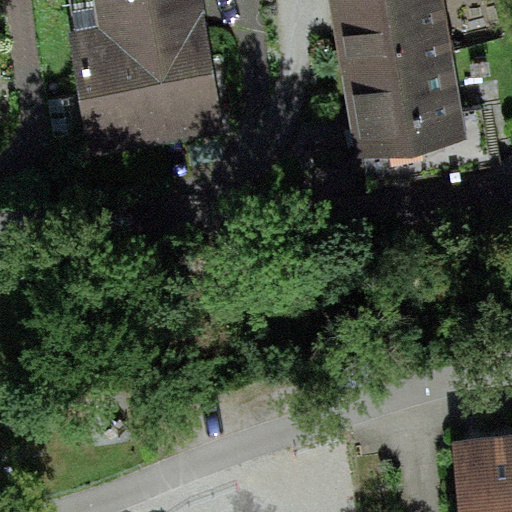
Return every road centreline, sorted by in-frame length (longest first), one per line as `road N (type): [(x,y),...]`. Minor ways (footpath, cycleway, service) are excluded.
road 1 (residential): [(0,231),(511,156)]
road 2 (residential): [(66,511),(290,421),(511,368)]
